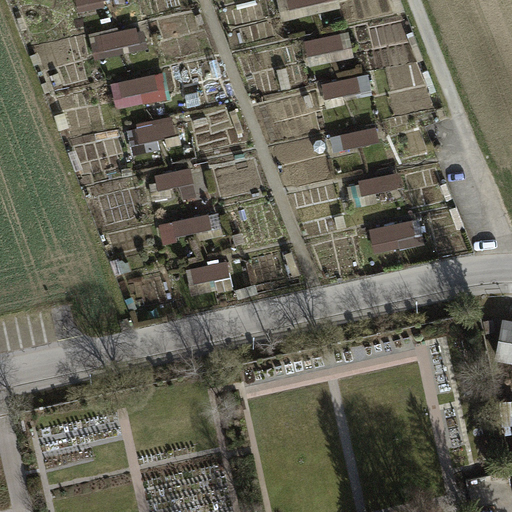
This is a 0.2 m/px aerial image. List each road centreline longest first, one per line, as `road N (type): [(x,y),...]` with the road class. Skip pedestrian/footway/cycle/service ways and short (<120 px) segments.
road 1 (residential): [(511,267),(0,374)]
road 2 (track): [(414,0),(511,267)]
